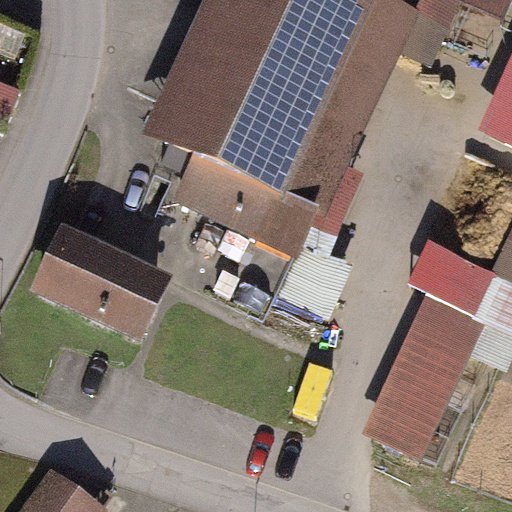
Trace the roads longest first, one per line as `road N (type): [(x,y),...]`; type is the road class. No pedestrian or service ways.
road 1 (residential): [(268,511),(0,418)]
road 2 (residential): [(0,247),(80,60),(76,0)]
